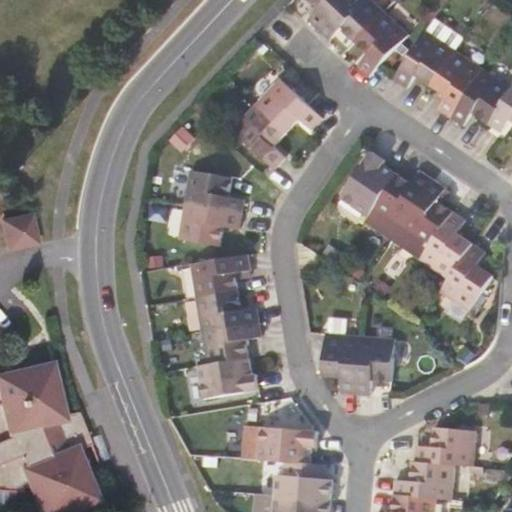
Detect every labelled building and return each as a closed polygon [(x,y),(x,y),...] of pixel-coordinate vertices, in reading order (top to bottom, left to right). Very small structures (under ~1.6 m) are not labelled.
[(312,0),(315,2),(317,5),(320,8),(311,19),(321,28),(347,0),(312,0)] [(386,10),(375,0),(347,0),(321,28),(332,38),(342,28),(349,34),(357,41),(386,10)] [(411,34),(386,10),(357,41),(363,47),(370,53),(359,64),(371,75),(382,64),(411,34)] [(457,49),(428,30),(397,77),(409,86),(418,75),(425,79),(433,85),(457,49)] [(485,69),(457,49),(433,85),(440,89),(448,96),(441,108),(453,116),(485,69)] [(511,88),(511,86),(485,69),(453,116),(465,124),(474,112),(481,117),(489,123),(511,88)] [(282,77),(258,102),(289,131),(296,123),(302,117),(313,128),(323,116),(309,103),(282,77)] [(511,88),(489,123),(502,132),(511,118),(511,88)] [(232,128),(271,162),(275,167),(286,155),(276,145),(280,141),(289,131),(258,102),(232,128)] [(342,195),(370,214),(374,208),(398,172),(388,166),(383,163),(386,159),(371,149),(342,195)] [(193,169),(188,203),(243,213),(246,198),(231,196),(233,186),(234,176),(193,169)] [(374,208),(402,227),(434,179),(422,170),(413,182),(408,179),(398,172),(374,208)] [(394,239),(422,258),(454,211),(446,205),(439,201),(447,188),(434,179),(402,227),(394,239)] [(181,239),(222,246),(224,235),(226,225),(241,228),(243,213),(188,203),(181,239)] [(394,239),(402,227),(374,208),(370,214),(365,220),(394,240),(394,239)] [(422,258),(452,277),(474,244),(465,237),(459,233),(468,220),(454,211),(422,258)] [(33,229),(29,214),(15,217),(18,232),(33,229)] [(18,232),(15,217),(0,219),(0,220),(6,249),(36,243),(33,229),(18,232)] [(495,276),(483,268),(478,265),(487,252),(481,248),(474,244),(452,277),(442,292),(471,311),(495,276)] [(190,263),(196,298),(237,292),(235,280),(234,272),(249,268),(247,254),(223,258),(190,263)] [(196,298),(201,331),(256,323),(253,307),(240,309),(239,300),(237,292),(196,298)] [(356,393),(361,335),(345,334),(346,318),(330,317),(329,332),(326,332),(324,374),(333,375),(343,376),(343,392),(356,393)] [(201,331),(206,369),(248,362),(246,349),(245,341),(258,338),(256,323),(201,331)] [(395,338),(361,335),(356,393),(372,394),(374,378),(381,379),(393,380),(395,338)] [(56,384),(49,361),(35,364),(12,369),(13,372),(8,373),(4,370),(0,370),(0,490),(13,491),(14,486),(26,487),(36,511),(52,511),(95,499),(75,449),(89,444),(79,420),(68,424),(65,414),(56,384)] [(206,369),(212,411),(259,403),(256,377),(250,377),(249,368),(248,362),(206,369)] [(76,411),(65,414),(68,424),(79,420),(76,411)] [(265,424),(262,461),(275,463),(310,466),(311,458),(312,448),(315,448),(317,429),(265,424)] [(477,429),(437,426),(435,427),(434,440),(434,446),(418,445),(417,462),(444,463),(474,466),(477,429)] [(440,506),(444,463),(417,462),(404,461),(402,476),(402,483),(385,482),(383,501),(425,504),(440,506)] [(314,479),(315,466),(310,466),(275,463),(272,496),(328,501),(330,481),(324,481),(314,479)] [(314,479),(324,481),(324,476),(325,467),(315,466),(314,479)] [(327,511),(328,501),(272,496),(270,511),(327,511)] [(424,511),(425,504),(383,501),(382,511),(381,511),(424,511)]
